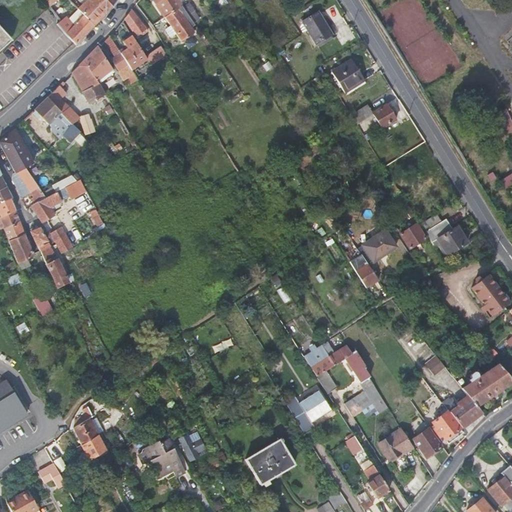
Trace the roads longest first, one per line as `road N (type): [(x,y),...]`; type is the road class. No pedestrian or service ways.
road 1 (track): [(503,242),(423,272),(335,331),(288,261),(79,388),(59,421),(29,442)]
road 2 (secondary): [(511,255),(352,0)]
road 3 (residential): [(0,123),(130,0)]
road 4 (residential): [(416,511),(461,454),(511,408)]
road 5 (residential): [(0,369),(25,393),(35,421),(29,442),(0,465)]
